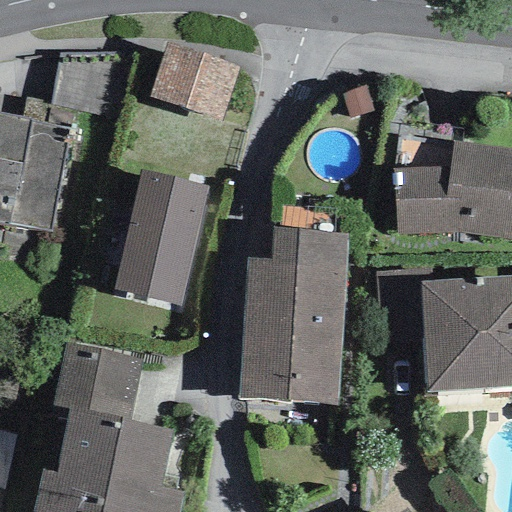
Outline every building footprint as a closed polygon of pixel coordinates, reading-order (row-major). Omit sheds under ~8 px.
[(237,66),(166,42),(147,98),(218,122),(237,66)] [(130,53),(58,55),(49,104),(73,109),(111,119),(130,53)] [(0,222),(51,232),(70,128),(73,109),(49,104),(24,99),(21,119),(0,114),(0,222)] [(449,167),(391,170),(395,235),(459,233),(511,240),(511,149),(452,142),(449,167)] [(209,188),(141,171),(112,291),(181,307),(209,188)] [(348,234),(272,229),(270,262),(247,260),(237,400),(336,406),(348,234)] [(511,276),(418,283),(425,394),(511,388),(511,276)] [(140,360),(64,344),(51,407),(68,410),(128,422),(140,360)] [(128,422),(68,410),(55,474),(39,471),(30,511),(177,511),(182,491),(160,487),(171,431),(128,422)]
